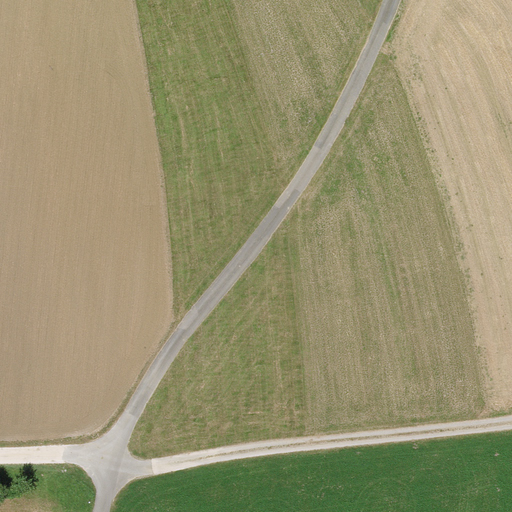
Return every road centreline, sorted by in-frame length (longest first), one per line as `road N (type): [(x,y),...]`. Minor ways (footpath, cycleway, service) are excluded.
road 1 (unclassified): [(97,511),(131,408),(309,167),(390,0)]
road 2 (track): [(511,424),(106,472)]
